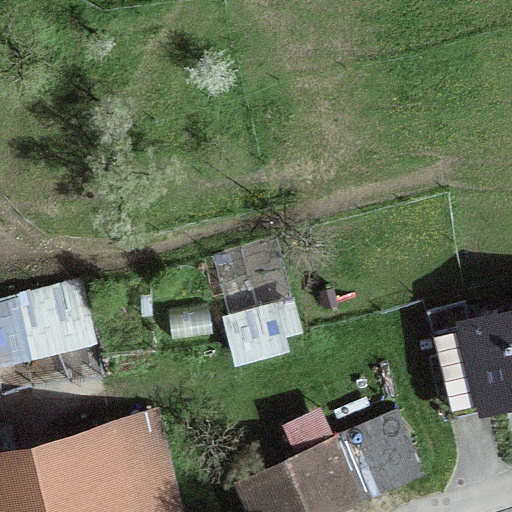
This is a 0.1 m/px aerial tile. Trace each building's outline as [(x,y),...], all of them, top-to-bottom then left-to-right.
[(0,352),(25,347),(13,295),(0,297),(0,352)] [(303,335),(293,300),(230,318),(239,352),(303,335)] [(427,309),(450,404),(511,388),(511,310),(470,321),(465,300),(427,309)] [(395,409),(240,482),(253,511),(305,511),(418,462),(395,409)] [(0,455),(0,511),(179,511),(157,420),(0,455)]
